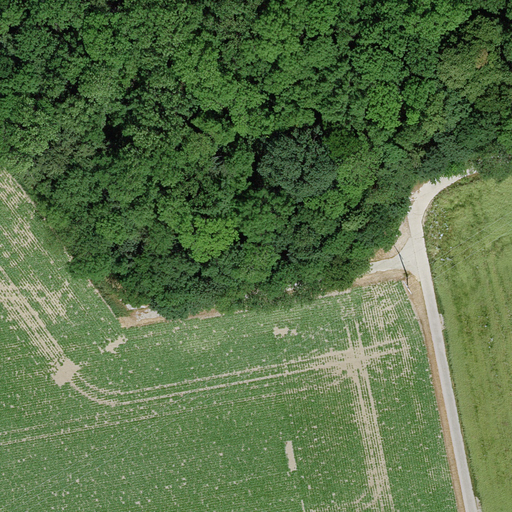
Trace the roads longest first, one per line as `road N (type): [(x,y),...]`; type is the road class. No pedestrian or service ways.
road 1 (track): [(468,511),(414,229),(431,188),(511,157)]
road 2 (track): [(419,258),(137,311),(66,226)]
